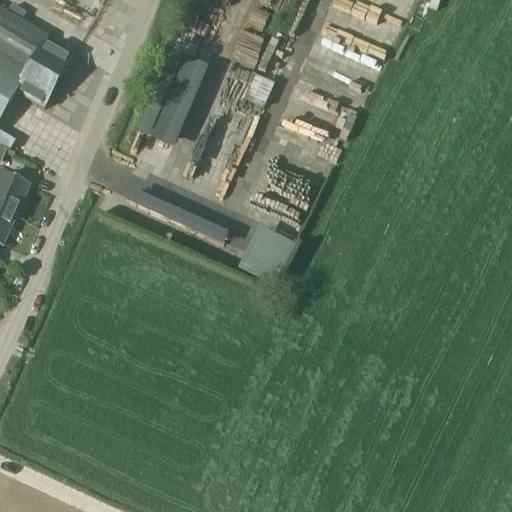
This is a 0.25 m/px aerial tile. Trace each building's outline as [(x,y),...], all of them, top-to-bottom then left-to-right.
[(347,0),(336,0),(330,17),(394,42),(404,17),(387,11),(385,15),(347,0)] [(259,68),(274,10),(255,5),(240,63),(259,68)] [(0,124),(16,97),(45,47),(48,40),(0,12),(0,124)] [(323,55),(321,60),(362,78),(372,57),(386,63),(390,53),(324,24),(313,50),(323,55)] [(42,113),(71,62),(45,47),(16,97),(42,113)] [(142,137),(179,152),(213,70),(176,55),(142,137)] [(234,100),(239,80),(242,81),(244,72),(229,68),(222,97),(234,100)] [(270,109),(277,84),(254,77),(246,102),(270,109)] [(333,77),(326,93),(362,107),(368,91),(333,77)] [(17,144),(0,133),(0,149),(7,153),(11,154),(17,144)] [(0,213),(15,221),(29,190),(0,177),(0,213)] [(0,249),(2,250),(15,221),(0,213),(0,249)] [(279,290),(300,247),(263,229),(242,272),(279,290)]
